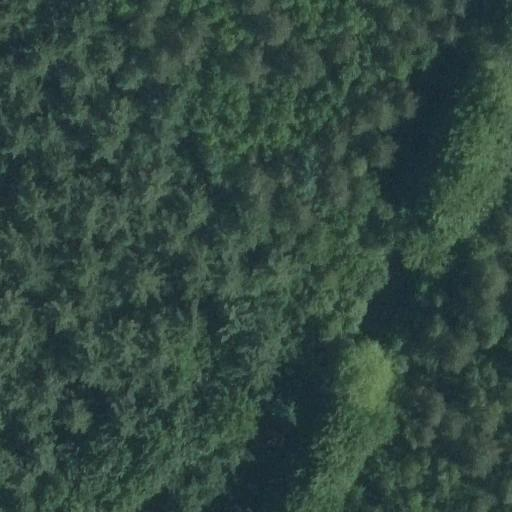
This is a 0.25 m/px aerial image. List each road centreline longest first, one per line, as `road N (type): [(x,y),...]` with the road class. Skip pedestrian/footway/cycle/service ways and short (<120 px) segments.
road 1 (track): [(270,511),(500,0)]
road 2 (track): [(330,380),(271,392),(199,433),(145,478),(129,511)]
